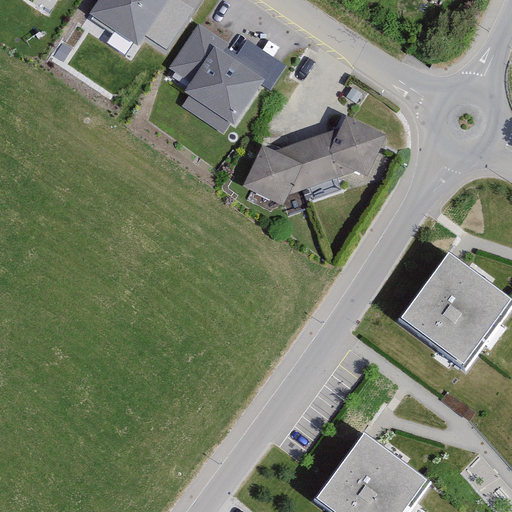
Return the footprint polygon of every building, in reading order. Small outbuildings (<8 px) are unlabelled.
[(100,0),(91,13),(137,46),(169,0),(100,0)] [(185,92),(234,126),(265,81),(223,53),(229,44),(199,24),(169,68),(192,83),(185,92)] [(344,125),(338,138),(274,160),(262,153),(242,193),(282,213),(288,200),(353,178),(367,184),(385,143),(344,125)] [(400,321),(464,368),(511,303),(448,256),(400,321)] [(314,500),(330,511),(407,511),(429,483),(363,434),(314,500)]
